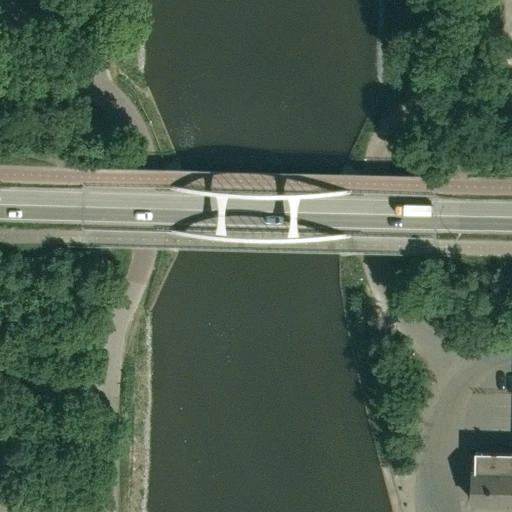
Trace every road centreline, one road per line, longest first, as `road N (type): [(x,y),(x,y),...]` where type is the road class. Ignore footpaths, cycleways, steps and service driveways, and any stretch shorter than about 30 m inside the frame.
road 1 (unclassified): [(511,359),(436,348),(394,312),(373,270),(378,170),(397,126),(434,109),(511,107)]
road 2 (unclassified): [(107,511),(113,351),(145,249),(146,164),(137,131),(97,90)]
road 3 (primary): [(0,205),(435,214)]
